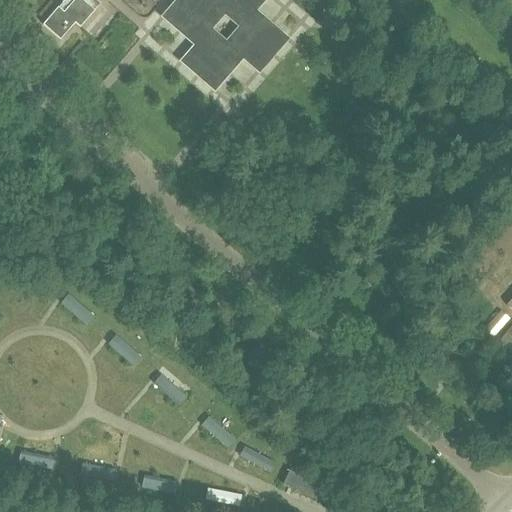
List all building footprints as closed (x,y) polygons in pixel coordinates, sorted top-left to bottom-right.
[(99,2),(97,0),(63,0),(44,23),(60,37),(75,20),(80,24),(99,2)] [(174,0),(159,17),(193,45),(178,62),(214,93),(243,61),(259,74),(290,38),(258,10),(266,0),(174,0)] [(480,287),(511,250),(501,241),(469,277),(480,287)] [(96,320),(67,296),(58,307),(87,331),(96,320)] [(486,330),(494,338),(508,322),(499,315),(486,330)] [(147,359),(117,336),(108,347),(139,370),(147,359)] [(190,396),(165,376),(154,388),(180,409),(190,396)] [(242,438),(214,415),(203,429),(230,453),(242,438)] [(65,462),(15,453),(12,466),(62,475),(65,462)] [(125,473),(79,464),(76,479),(123,487),(125,473)] [(185,486),(138,477),(135,490),(183,500),(185,486)]
